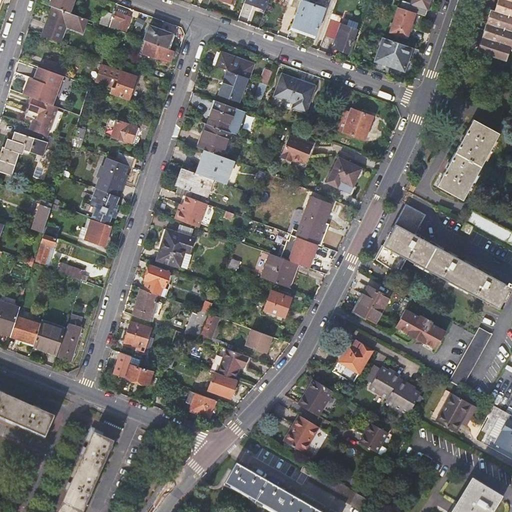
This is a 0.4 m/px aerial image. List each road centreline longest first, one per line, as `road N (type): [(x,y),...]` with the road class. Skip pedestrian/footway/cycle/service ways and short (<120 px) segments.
road 1 (residential): [(423,101),(301,356),(221,442)]
road 2 (residential): [(198,22),(83,390)]
road 3 (residential): [(198,22),(423,101)]
road 4 (residential): [(28,511),(83,390)]
